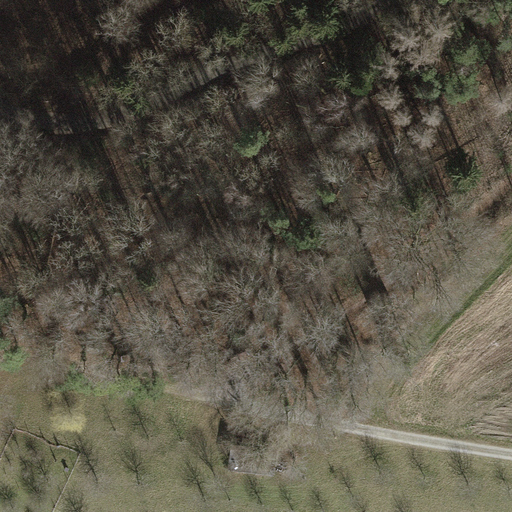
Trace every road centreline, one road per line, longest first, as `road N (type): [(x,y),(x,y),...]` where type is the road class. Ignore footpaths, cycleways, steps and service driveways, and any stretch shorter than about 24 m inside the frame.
road 1 (track): [(384,0),(352,27),(266,47),(139,107),(77,124),(35,125),(0,111)]
road 2 (track): [(227,401),(256,363),(389,286),(511,183)]
road 3 (track): [(511,455),(227,401)]
road 4 (track): [(227,401),(0,341)]
